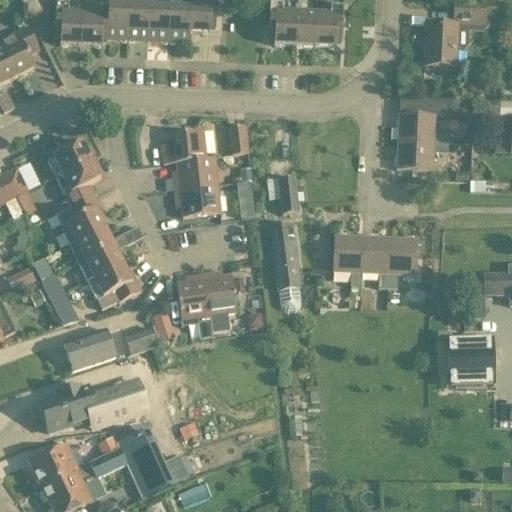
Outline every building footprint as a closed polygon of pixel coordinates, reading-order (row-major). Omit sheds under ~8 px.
[(40,12),(33,0),(17,0),(27,19),(40,12)] [(188,0),(188,10),(190,10),(188,37),(209,38),(209,32),(214,33),(216,9),(216,0),(188,0)] [(426,31),(425,67),(453,68),(453,56),(454,32),(467,33),(467,29),(484,30),(484,23),(498,24),(499,5),(499,4),(485,4),(452,3),(450,32),(426,31)] [(58,49),(80,51),(82,12),(67,11),(67,6),(55,5),(55,20),(54,20),(54,43),(59,43),(58,49)] [(107,6),(106,8),(106,20),(105,44),(121,45),(123,7),(107,6)] [(272,49),(292,49),(293,13),(281,13),(281,7),(269,6),(268,20),(267,43),(272,43),(272,49)] [(137,46),(138,8),(123,7),(121,45),(137,46)] [(106,8),(96,8),(96,13),(82,12),(80,51),(101,51),(102,20),(106,20),(106,8)] [(137,46),(153,47),(154,9),(138,8),(137,46)] [(153,47),(169,47),(170,9),(154,9),(153,47)] [(170,9),(169,47),(188,48),(188,37),(190,10),(188,10),(170,9)] [(330,15),(316,14),(314,50),(335,51),(335,46),(341,46),(342,23),(341,23),(342,9),(330,9),(330,15)] [(314,50),(316,14),(293,13),(292,49),(314,50)] [(16,37),(0,44),(0,51),(15,81),(33,72),(28,61),(38,55),(26,30),(15,35),(16,37)] [(0,88),(15,81),(0,51),(0,88)] [(0,95),(0,107),(10,103),(5,93),(0,95)] [(0,112),(2,117),(13,111),(10,103),(0,107),(0,112)] [(499,120),(499,106),(499,104),(471,104),(471,105),(470,119),(470,121),(499,121),(499,120)] [(470,119),(471,105),(445,105),(444,119),(470,119)] [(398,117),(397,145),(447,148),(448,138),(433,137),(434,119),(398,117)] [(495,137),(494,157),(510,157),(511,156),(511,120),(511,137),(495,137)] [(230,160),(248,157),(245,129),(227,131),(230,160)] [(205,162),(202,135),(164,139),(166,155),(161,155),(163,168),(176,167),(206,163),(205,162)] [(46,162),(55,181),(94,161),(88,151),(85,153),(81,145),(46,162)] [(397,145),(395,174),(432,175),(432,157),(447,157),(447,148),(397,145)] [(56,209),(59,216),(94,199),(88,188),(100,182),(95,174),(99,172),(94,161),(55,181),(64,199),(63,199),(66,204),(56,209)] [(172,182),(174,194),(216,189),(213,161),(205,162),(206,163),(176,167),(177,181),(172,182)] [(16,170),(3,177),(16,202),(26,196),(28,195),(16,170)] [(3,177),(0,178),(0,203),(3,208),(6,207),(16,202),(3,177)] [(294,181),(278,183),(282,218),(298,216),(294,181)] [(180,206),(182,222),(219,217),(216,189),(174,194),(175,206),(180,206)] [(16,201),(25,218),(35,214),(26,196),(16,201)] [(100,225),(105,221),(94,199),(59,216),(54,219),(59,230),(68,249),(104,231),(100,225)] [(14,224),(25,218),(16,201),(16,202),(6,207),(14,224)] [(137,230),(128,234),(134,245),(142,241),(137,230)] [(68,249),(78,267),(112,249),(104,231),(68,249)] [(270,233),(278,294),(280,311),(287,315),(295,314),(300,307),(298,292),(290,231),(270,233)] [(120,238),(123,244),(126,249),(134,245),(128,234),(120,238)] [(350,277),(350,291),(359,291),(360,277),(362,241),(333,240),(332,276),(350,277)] [(377,293),(387,293),(389,242),(362,241),(360,277),(378,278),(377,293)] [(417,243),(389,242),(387,293),(396,293),(397,279),(415,279),(417,243)] [(122,267),(115,254),(126,249),(123,244),(112,249),(78,267),(87,285),(122,267)] [(29,266),(36,283),(50,277),(43,260),(29,266)] [(125,274),(122,267),(87,285),(101,314),(116,306),(117,308),(142,295),(130,272),(125,274)] [(510,276),(482,277),(482,301),(509,300),(509,311),(511,311),(511,268),(509,268),(509,271),(510,276)] [(221,276),(202,278),(208,321),(210,337),(229,334),(227,318),(236,317),(230,279),(222,280),(221,276)] [(202,278),(190,280),(184,281),(185,286),(175,287),(180,325),(208,321),(202,278)] [(38,284),(44,299),(55,295),(49,280),(38,284)] [(467,322),(481,321),(480,298),(466,299),(467,322)] [(0,308),(0,343),(3,341),(14,336),(0,308)] [(159,347),(168,344),(160,319),(150,323),(159,347)] [(149,330),(122,339),(129,360),(156,351),(149,330)] [(115,361),(106,334),(63,348),(72,376),(115,361)] [(460,388),(494,388),(494,342),(445,342),(444,387),(460,388)] [(56,399),(37,406),(47,436),(87,423),(90,432),(103,427),(128,419),(117,389),(89,399),(86,389),(79,392),(77,389),(55,396),(56,399)] [(173,432),(177,444),(197,437),(192,425),(173,432)] [(118,454),(126,469),(142,503),(187,482),(177,462),(163,469),(147,434),(116,449),(118,453),(118,454)] [(103,460),(116,453),(111,442),(97,448),(103,460)] [(24,462),(38,489),(78,471),(65,443),(24,462)] [(87,467),(88,467),(96,484),(126,469),(118,454),(118,453),(116,453),(103,460),(87,467)] [(78,471),(38,489),(50,511),(73,511),(92,503),(102,498),(96,484),(88,467),(87,467),(78,471)] [(472,474),(472,483),(481,484),(481,475),(472,474)] [(481,504),(481,494),(470,494),(470,504),(481,504)]
